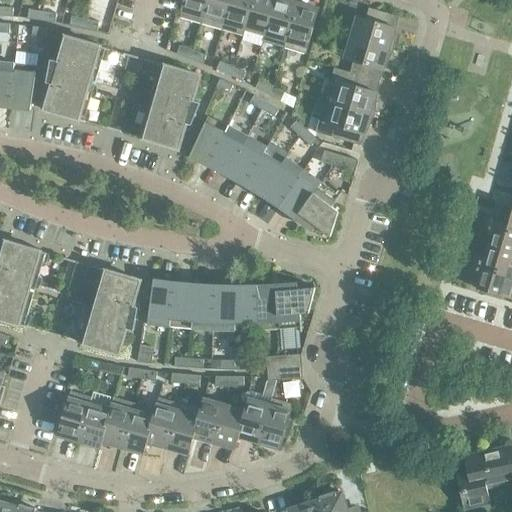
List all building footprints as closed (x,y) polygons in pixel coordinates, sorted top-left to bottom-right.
[(202,24),(208,0),(185,0),(180,18),(202,24)] [(222,30),(231,0),(208,0),(202,24),(222,30)] [(245,29),(253,0),(231,0),(222,30),(244,36),(246,29),(245,29)] [(266,35),(276,0),(253,0),(245,29),(246,29),(265,35),(266,35)] [(285,48),(296,9),(298,4),(284,0),(276,0),(266,35),(265,35),(263,42),(285,48)] [(306,55),(319,10),(298,4),(296,9),(285,48),(306,55)] [(14,8),(0,6),(0,16),(13,17),(14,8)] [(394,35),(399,17),(370,9),(366,20),(358,17),(352,38),(393,51),(396,35),(394,35)] [(42,21),(43,12),(29,10),(28,19),(42,21)] [(57,14),(43,12),(42,21),(56,23),(57,14)] [(322,14),(318,27),(330,30),(333,17),(322,14)] [(84,28),(86,19),(72,16),(70,26),(84,28)] [(100,22),(86,19),(84,28),(98,31),(100,22)] [(10,24),(0,23),(0,32),(10,33),(10,24)] [(48,29),(47,29),(34,27),(32,36),(46,38),(48,29)] [(85,122),(106,50),(106,48),(66,36),(58,62),(51,60),(47,83),(52,84),(44,110),(85,122)] [(387,65),(393,51),(352,38),(345,60),(354,62),(351,73),(380,82),(385,64),(387,65)] [(190,59),(194,51),(180,45),(177,54),(190,59)] [(207,56),(194,51),(190,59),(203,64),(207,56)] [(230,76),(233,67),(221,61),(217,70),(223,73),(230,76)] [(0,106),(10,108),(15,64),(0,62),(0,106)] [(38,67),(15,64),(10,108),(31,110),(38,67)] [(201,76),(162,65),(161,64),(139,138),(180,150),(187,124),(192,125),(201,104),(194,102),(201,76)] [(246,73),(233,67),(230,76),(242,82),(246,73)] [(380,82),(351,73),(335,68),(331,80),(339,83),(333,103),(375,115),(377,100),(375,100),(380,82)] [(233,85),(220,79),(217,88),(230,94),(233,85)] [(268,95),(273,86),(260,80),(256,88),(268,95)] [(285,93),(273,86),(268,95),(281,101),(285,93)] [(262,110),(267,102),(255,95),(250,104),(262,110)] [(375,115),(333,103),(328,101),(324,117),(321,116),(316,133),(361,146),(366,128),(368,129),(375,115)] [(279,109),(267,102),(262,110),(275,117),(279,109)] [(209,166),(229,127),(209,117),(190,157),(209,166)] [(291,128),(301,137),(307,130),(297,121),(291,128)] [(227,176),(248,137),(229,127),(209,166),(227,176)] [(318,140),(307,130),(301,137),(312,147),(318,140)] [(245,185),(264,153),(268,147),(248,137),(227,176),(245,185)] [(333,166),(336,154),(325,151),(322,163),(333,166)] [(263,196),(282,165),(264,153),(245,185),(263,196)] [(355,172),(359,160),(336,154),(333,166),(355,172)] [(280,207),(305,170),(286,158),(282,165),(263,196),(280,207)] [(296,219),(322,183),(305,170),(280,207),(296,219)] [(339,196),(322,183),(296,219),(314,231),(317,227),(330,238),(331,237),(339,213),(332,207),(343,193),(342,192),(339,196)] [(511,207),(503,205),(499,217),(489,214),(486,223),(511,230),(511,207)] [(511,230),(486,223),(484,232),(494,235),(490,247),(511,253),(511,230)] [(0,319),(25,327),(46,255),(47,253),(6,241),(0,261),(0,319)] [(511,253),(490,247),(487,258),(477,255),(474,264),(511,275),(511,253)] [(511,296),(511,275),(474,264),(471,274),(482,277),(478,289),(511,299),(511,296)] [(141,281),(101,269),(79,343),(120,355),(127,329),(134,331),(138,308),(134,307),(141,281)] [(170,327),(175,289),(175,283),(154,281),(148,324),(170,327)] [(192,329),(195,285),(175,283),(175,289),(170,327),(192,329)] [(214,323),(216,292),(216,286),(195,285),(192,329),(214,330),(214,323)] [(316,288),(298,289),(298,285),(277,286),(280,330),(301,328),(301,332),(302,332),(301,314),(309,314),(316,289),(316,288)] [(236,331),(236,324),(236,287),(216,286),(216,292),(214,323),(214,330),(236,331)] [(280,330),(277,286),(256,287),(257,292),(257,323),(258,331),(280,330)] [(257,323),(257,292),(256,287),(236,287),(236,324),(257,323)] [(0,343),(5,346),(9,337),(0,333),(0,343)] [(153,355),(139,353),(138,362),(152,364),(153,355)] [(303,367),(302,355),(279,356),(279,368),(303,367)] [(279,368),(279,356),(267,357),(268,369),(279,368)] [(189,368),(190,359),(176,358),(175,367),(189,368)] [(204,360),(190,359),(189,368),(203,369),(204,360)] [(100,372),(102,363),(88,360),(86,369),(100,372)] [(236,370),(236,361),(221,361),(221,370),(236,370)] [(250,361),(236,361),(236,370),(250,370),(250,361)] [(114,375),(115,366),(102,363),(100,372),(114,375)] [(304,379),(303,367),(279,368),(280,381),(304,379)] [(142,379),(144,370),(130,368),(128,377),(142,379)] [(280,381),(279,368),(268,369),(269,381),(280,381)] [(158,372),(144,370),(142,379),(156,381),(158,372)] [(186,384),(186,375),(172,374),(172,383),(186,384)] [(201,376),(186,375),(186,384),(200,385),(201,376)] [(230,386),(230,377),(216,377),(216,386),(230,386)] [(244,377),(230,377),(230,386),(244,386),(244,377)] [(80,442),(90,404),(92,398),(71,391),(67,404),(64,403),(57,424),(61,425),(58,436),(80,442)] [(100,448),(115,398),(114,397),(110,410),(90,404),(80,442),(100,448)] [(123,448),(136,404),(115,398),(100,448),(101,448),(103,442),(123,448)] [(144,454),(160,398),(159,398),(156,410),(136,404),(123,448),(144,454)] [(168,449),(180,404),(160,398),(144,454),(148,443),(168,449)] [(272,398),(270,405),(259,443),(281,449),(294,405),(272,398)] [(214,443),(225,405),(204,399),(201,410),(188,455),(189,455),(194,437),(214,443)] [(235,449),(249,399),(245,411),(225,405),(214,443),(235,449)] [(259,443),(270,405),(249,399),(235,449),(236,449),(239,437),(259,443)] [(188,455),(201,410),(180,404),(168,449),(188,455)] [(484,487),(511,480),(511,453),(510,445),(509,445),(509,448),(469,457),(469,454),(467,455),(472,473),(462,475),(461,473),(460,474),(468,507),(488,502),(484,487)] [(319,497),(320,500),(324,511),(348,511),(342,493),(336,495),(335,492),(319,497)] [(324,511),(320,500),(290,510),(290,511),(324,511)] [(0,511),(17,511),(19,508),(0,501),(0,511)]
